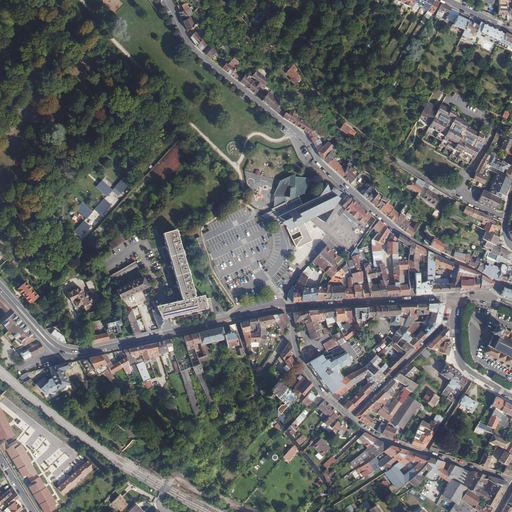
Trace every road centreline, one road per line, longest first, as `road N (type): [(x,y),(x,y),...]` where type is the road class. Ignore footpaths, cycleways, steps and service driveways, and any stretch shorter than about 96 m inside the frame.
road 1 (residential): [(451,259),(380,217),(318,161),(304,137),(203,57),(168,0)]
road 2 (tertiary): [(0,287),(49,342),(75,354),(288,307)]
road 3 (unclassified): [(288,307),(303,366),(367,430),(511,478)]
road 4 (tertiary): [(288,307),(455,298)]
road 5 (tertiary): [(455,298),(462,366),(511,399)]
road 6 (unclassified): [(166,511),(158,501),(177,479),(251,511)]
